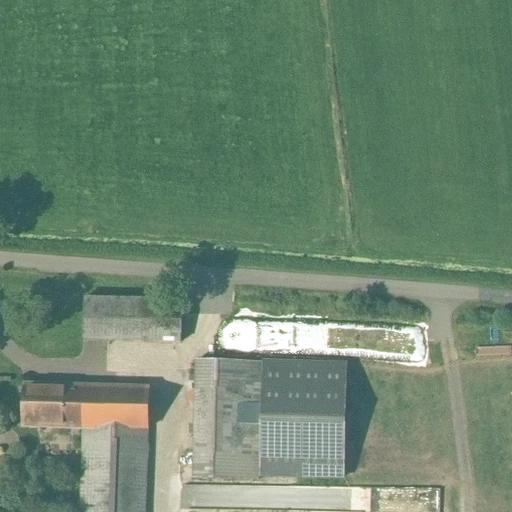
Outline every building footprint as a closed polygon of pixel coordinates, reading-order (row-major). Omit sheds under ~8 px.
[(108,299),(84,299),(83,341),(107,341),(108,299)] [(182,301),(108,299),(107,341),(181,343),(182,301)] [(511,353),(511,346),(477,347),(477,355),(511,353)] [(345,366),(196,361),(193,480),(259,481),(259,476),(343,479),(345,366)] [(64,386),(22,385),(21,426),(63,428),(64,386)] [(147,389),(64,386),(63,428),(81,428),(146,430),(147,389)] [(143,511),(146,430),(81,428),(79,511),(143,511)] [(438,511),(439,490),(377,487),(377,497),(383,497),(382,511),(438,511)]
